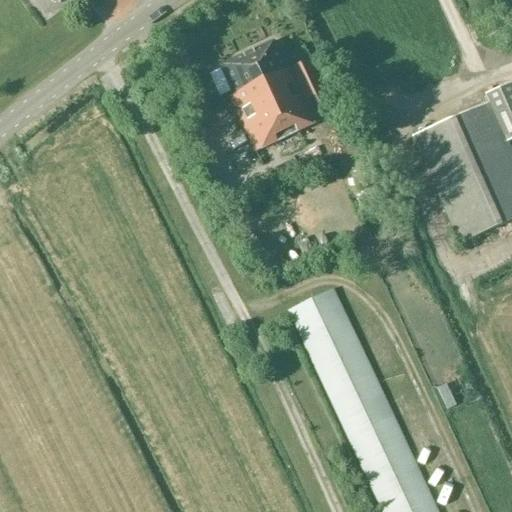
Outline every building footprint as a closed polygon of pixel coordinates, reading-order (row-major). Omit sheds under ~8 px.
[(282,64),(271,41),(218,69),(232,98),(288,70),(284,63),(282,64)] [(329,109),(305,63),(288,70),(232,98),(228,100),(254,153),(315,123),(312,116),(329,109)] [(484,96),(488,104),(411,138),(458,244),(511,220),(511,154),(507,142),(511,140),(511,88),(510,84),(484,96)] [(192,111),(208,104),(200,85),(184,93),(192,111)] [(376,195),(365,171),(351,178),(362,202),(376,195)] [(434,511),(331,292),(288,313),(382,511),(434,511)]
